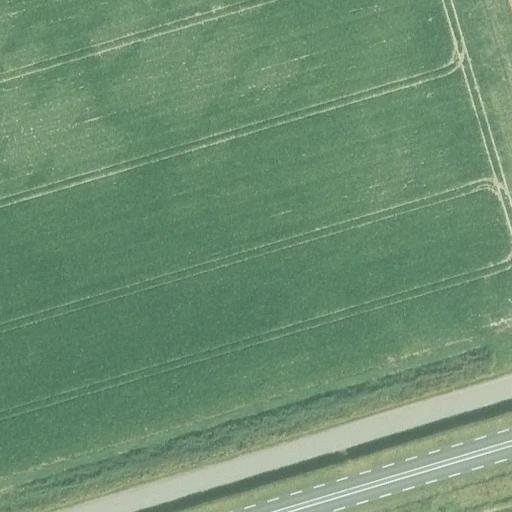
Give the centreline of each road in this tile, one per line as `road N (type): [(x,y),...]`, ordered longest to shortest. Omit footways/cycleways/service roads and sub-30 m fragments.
road 1 (unclassified): [(99,511),(511,386)]
road 2 (primary): [(284,511),(511,444)]
